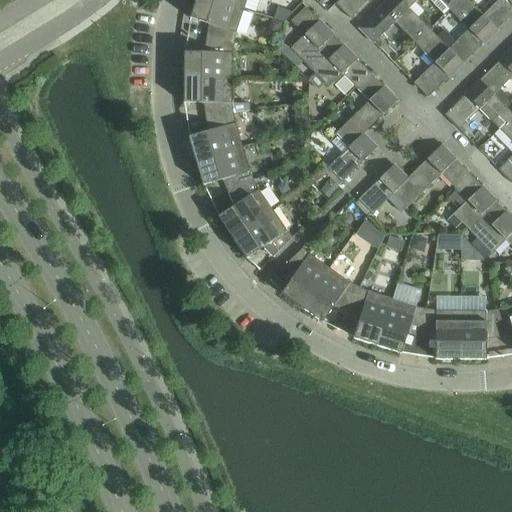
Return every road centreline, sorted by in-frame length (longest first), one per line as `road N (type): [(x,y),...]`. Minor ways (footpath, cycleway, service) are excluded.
road 1 (residential): [(511,378),(397,372),(248,297),(205,228),(176,158),(163,82),(180,0)]
road 2 (secondary): [(165,511),(90,337),(0,187)]
road 3 (secondary): [(0,264),(70,393),(117,511)]
